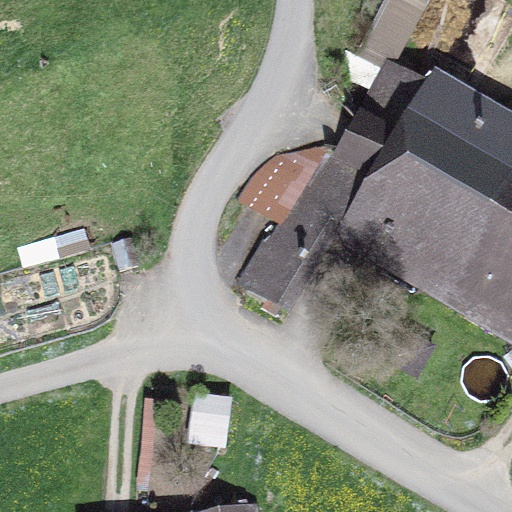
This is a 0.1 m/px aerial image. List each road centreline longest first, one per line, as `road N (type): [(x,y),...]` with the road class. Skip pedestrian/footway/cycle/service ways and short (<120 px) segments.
road 1 (track): [(487,511),(188,329),(203,206),(282,77),(296,0)]
road 2 (track): [(188,329),(0,388)]
road 3 (track): [(127,350),(110,495)]
